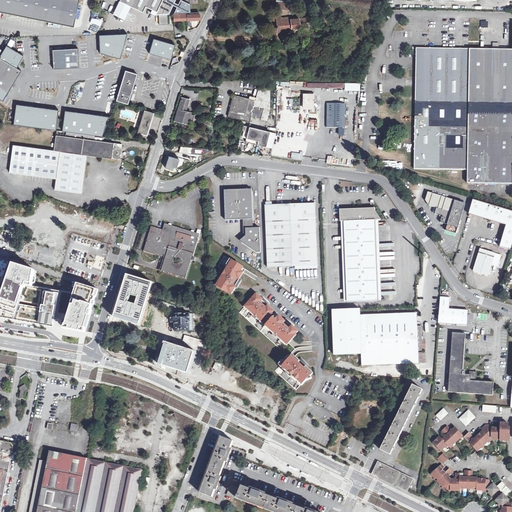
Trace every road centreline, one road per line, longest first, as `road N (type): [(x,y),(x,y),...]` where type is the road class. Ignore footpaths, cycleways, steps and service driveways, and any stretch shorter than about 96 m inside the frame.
road 1 (unclassified): [(511,309),(464,292),(385,182),(236,160),(169,185),(146,181)]
road 2 (unknown): [(329,172),(339,304),(383,304),(401,293),(405,208)]
road 3 (unclassified): [(217,0),(180,77),(146,181)]
road 4 (unclassified): [(146,181),(90,357)]
road 5 (secondary): [(361,479),(217,409)]
road 6 (secondary): [(217,409),(90,357)]
road 7 (residential): [(347,509),(230,469)]
